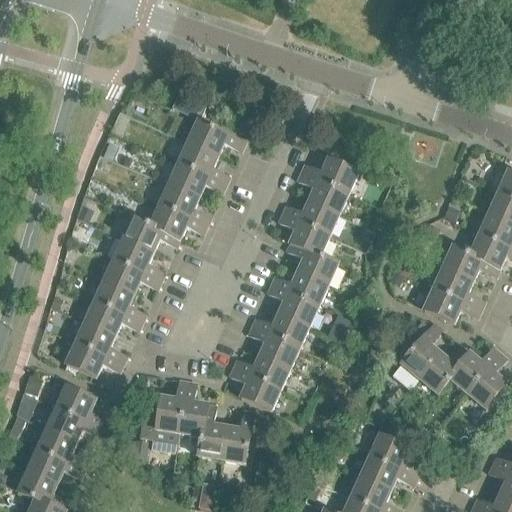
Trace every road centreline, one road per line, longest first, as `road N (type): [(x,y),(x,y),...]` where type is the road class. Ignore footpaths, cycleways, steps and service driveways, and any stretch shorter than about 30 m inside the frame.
road 1 (secondary): [(0,337),(99,0)]
road 2 (residential): [(187,352),(321,70)]
road 3 (residential): [(321,70),(104,0)]
